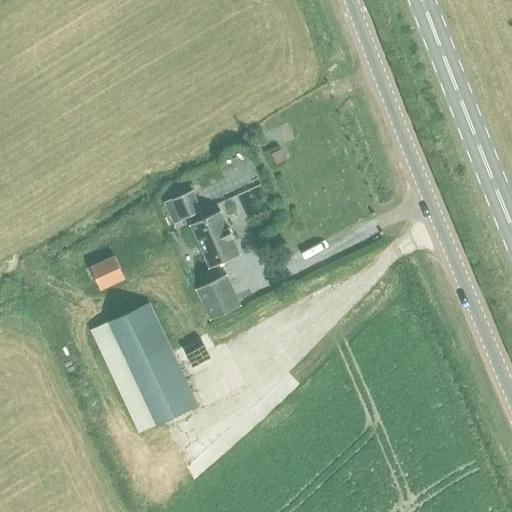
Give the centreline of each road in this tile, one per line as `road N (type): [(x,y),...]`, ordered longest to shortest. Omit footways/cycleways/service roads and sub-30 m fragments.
road 1 (tertiary): [(511,392),(351,0)]
road 2 (secondary): [(427,0),(511,215)]
